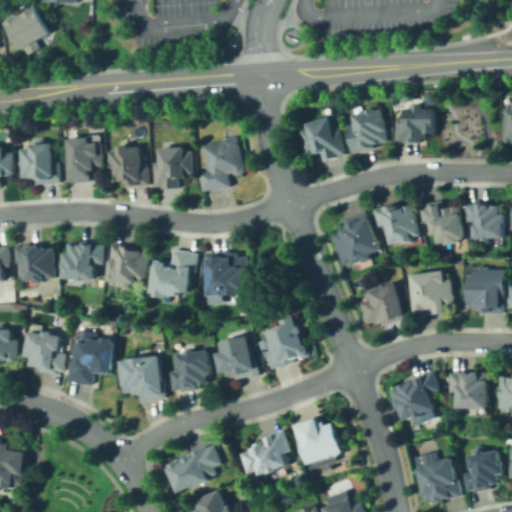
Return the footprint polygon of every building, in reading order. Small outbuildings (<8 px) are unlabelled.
[(36,38),(39,45),(27,51),(24,44),(20,46),(4,17),(34,1),(50,30),(36,38)] [(396,115),(404,116),(405,104),(415,105),(415,100),(425,100),(424,105),(441,106),(439,130),(427,129),(426,136),(422,135),(422,138),(395,136),(396,115)] [(348,122),(355,121),(353,112),(365,110),(364,106),(375,104),(375,108),(384,106),(390,138),(373,141),(374,145),(353,149),(348,122)] [(511,139),(503,139),(503,105),(511,105),(511,139)] [(299,128),(309,124),(308,121),(333,114),(336,124),(340,122),(348,149),(322,156),(319,147),(306,151),(299,128)] [(89,178),(67,178),(67,134),(89,134),(89,140),(103,140),(103,164),(89,164),(89,178)] [(237,134),(246,170),(235,173),(234,169),(228,170),(231,183),(204,190),(198,168),(209,166),(203,142),(237,134)] [(109,147),(117,146),(117,140),(128,139),(128,143),(139,142),(141,161),(149,160),(151,181),(128,183),(128,179),(112,180),(109,147)] [(36,179),(26,179),(27,148),(36,148),(36,143),(59,143),(59,179),(36,179)] [(154,159),(159,159),(158,145),(183,143),(183,146),(192,146),(194,174),(180,174),(181,183),(156,185),(154,159)] [(0,147),(7,147),(7,153),(17,153),(17,175),(7,175),(7,185),(0,185),(0,147)] [(460,203),(467,237),(440,242),(438,231),(432,232),(429,219),(422,220),(418,201),(441,196),(443,206),(460,203)] [(489,198),(489,201),(501,201),(501,208),(507,208),(507,235),(476,235),(476,218),(467,218),(467,201),(475,201),(475,198),(489,198)] [(414,200),(421,232),(391,240),(387,223),(378,225),(374,206),(394,202),(395,204),(414,200)] [(367,208),(380,248),(371,250),(373,253),(344,263),(334,231),(341,228),(340,225),(345,223),(343,216),(367,208)] [(158,250),(155,280),(143,279),(142,282),(114,279),(118,241),(146,243),(145,249),(158,250)] [(47,242),(47,248),(59,248),(59,278),(28,278),(28,260),(24,260),(24,242),(47,242)] [(100,279),(67,279),(67,251),(77,251),(77,243),(108,243),(108,266),(100,266),(100,279)] [(7,281),(0,281),(0,247),(10,247),(10,269),(7,269),(7,281)] [(173,247),(199,250),(197,272),(192,271),(190,290),(181,288),(180,293),(155,290),(159,259),(171,261),(173,247)] [(206,250),(232,249),(232,250),(238,250),(238,254),(249,254),(250,289),(208,291),(206,250)] [(491,264),(491,266),(506,266),(506,309),(482,309),(482,302),(468,302),(468,274),(473,274),(473,264),(491,264)] [(417,312),(411,271),(445,266),(446,276),(453,275),(456,300),(446,302),(447,311),(436,312),(436,309),(417,312)] [(396,280),(409,315),(386,324),(384,319),(368,325),(359,300),(367,297),(365,291),(396,280)] [(274,347),(267,329),(283,323),(281,317),(295,313),(299,324),(303,323),(305,331),(302,333),(305,342),(308,341),(312,353),(301,357),(299,354),(295,356),(296,359),(274,367),(267,349),(274,347)] [(3,360),(3,366),(0,366),(0,329),(20,330),(20,360),(3,360)] [(62,368),(36,367),(36,332),(62,332),(62,368)] [(218,350),(222,349),(220,339),(248,333),(252,356),(258,354),(262,371),(235,376),(234,371),(226,372),(226,369),(221,370),(218,350)] [(120,346),(115,373),(99,370),(97,384),(71,379),(74,360),(80,361),(84,340),(120,346)] [(204,388),(177,388),(177,370),(184,370),(184,351),(217,351),(217,383),(204,383),(204,388)] [(164,354),(170,398),(143,401),(142,393),(126,395),(122,359),(164,354)] [(433,368),(442,389),(430,394),(435,406),(407,417),(402,404),(399,405),(391,385),(433,368)] [(488,369),(488,377),(490,377),(490,404),(458,404),(458,392),(449,392),(449,369),(488,369)] [(511,410),(510,410),(510,405),(501,405),(501,373),(511,373),(511,410)] [(293,422),(318,413),(322,421),(326,419),(327,423),(332,421),(343,450),(309,464),(293,422)] [(297,466),(265,475),(263,469),(251,473),(245,453),(270,446),(267,435),(293,427),(300,451),(293,453),(297,466)] [(0,441),(29,444),(25,488),(0,485),(0,441)] [(221,478),(177,493),(166,461),(218,443),(226,464),(217,467),(221,478)] [(469,453),(501,448),(505,472),(499,473),(501,483),(468,488),(465,470),(471,470),(469,453)] [(451,454),(455,474),(459,473),(464,494),(426,503),(417,467),(426,465),(425,460),(451,454)] [(207,511),(203,499),(229,489),(237,511),(207,511)] [(360,495),(361,497),(365,496),(370,511),(326,511),(325,507),(360,495)] [(300,511),(300,509),(318,503),(321,511),(300,511)]
